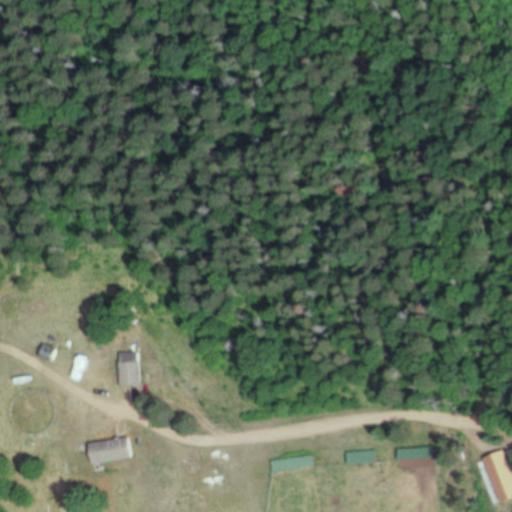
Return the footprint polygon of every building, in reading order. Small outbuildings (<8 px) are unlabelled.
[(50,362),(54,352),(47,349),(43,359),(50,362)] [(117,355),(117,389),(137,389),(137,355),(117,355)] [(130,461),(127,440),(87,446),(91,467),(130,461)] [(396,451),(396,460),(432,460),(432,451),(396,451)] [(375,465),(375,454),(345,454),(345,465),(375,465)] [(312,470),(312,458),(269,462),(270,473),(312,470)]
